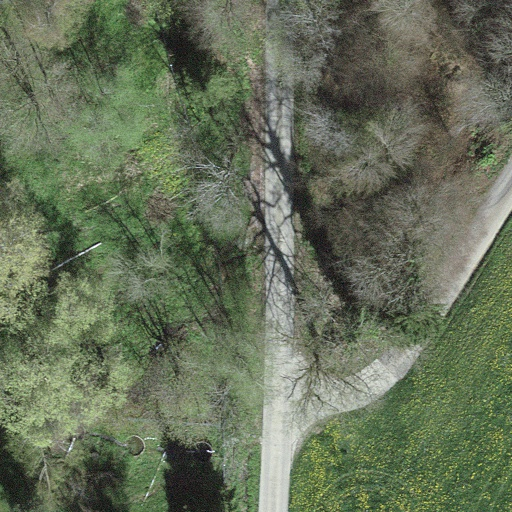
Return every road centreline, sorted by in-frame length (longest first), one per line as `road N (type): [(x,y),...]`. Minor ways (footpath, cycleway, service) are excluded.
road 1 (unclassified): [(278,397),(280,0)]
road 2 (unclassified): [(511,185),(430,319),(378,378),(344,394),(278,397)]
